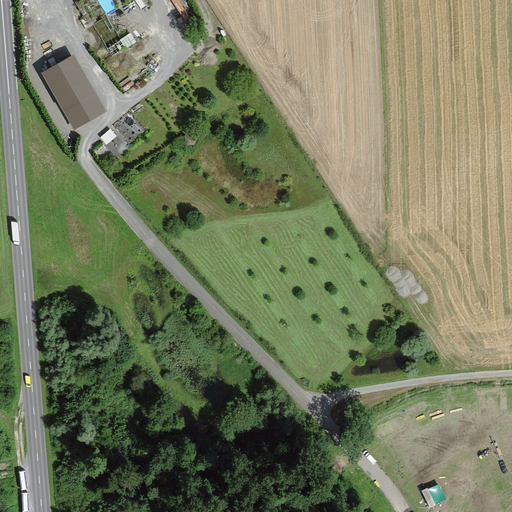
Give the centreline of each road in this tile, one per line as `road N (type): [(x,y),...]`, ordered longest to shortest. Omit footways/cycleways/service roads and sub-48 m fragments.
road 1 (secondary): [(1,0),(41,511)]
road 2 (track): [(511,372),(303,399)]
road 3 (unclassified): [(404,511),(303,399)]
